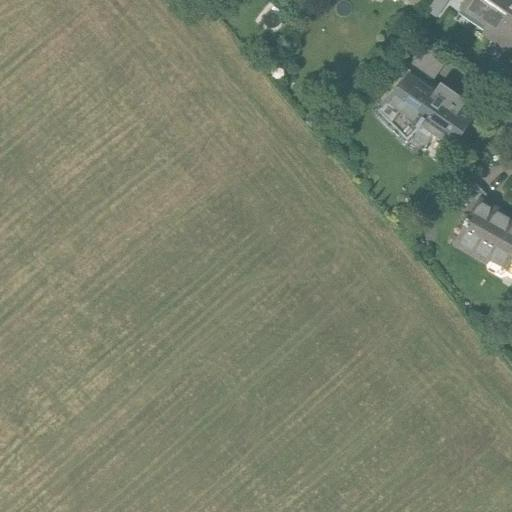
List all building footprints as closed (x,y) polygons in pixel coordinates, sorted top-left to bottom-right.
[(511,43),(511,0),(466,0),(454,18),(505,53),(511,43)] [(420,44),(407,62),(432,80),(445,62),(420,44)] [(407,74),(385,104),(413,124),(413,125),(449,151),(473,118),(436,92),(434,94),(407,74)] [(472,212),(478,201),(484,196),(468,179),(452,200),(472,212)] [(472,212),(452,246),(503,276),(511,260),(511,221),(478,201),(472,212)]
